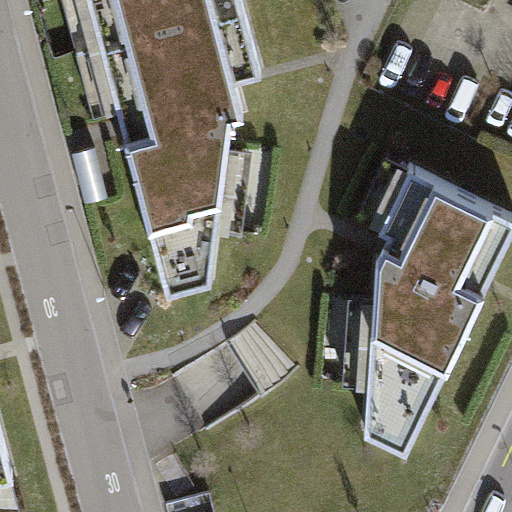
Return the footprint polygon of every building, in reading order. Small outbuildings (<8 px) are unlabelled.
[(103,42),(91,0),(65,0),(95,111),(118,105),(103,42)] [(91,0),(103,42),(244,7),(242,0),(91,0)] [(262,70),(244,7),(103,42),(118,105),(119,108),(146,100),(149,112),(153,125),(125,132),(167,289),(211,277),(218,226),(228,144),(232,110),(244,107),(236,76),(262,70)] [(146,100),(119,108),(125,132),(153,125),(149,112),(146,100)] [(253,148),(228,144),(218,226),(243,229),(253,148)] [(381,223),(409,164),(387,153),(358,211),(381,223)] [(365,426),(406,446),(511,226),(511,210),(410,162),(409,164),(381,223),(380,225),(389,229),(404,237),(399,249),(393,260),(377,252),(374,295),(368,381),(365,426)] [(404,237),(389,229),(377,252),(393,260),(399,249),(404,237)] [(344,380),(368,381),(374,295),(350,293),(344,380)] [(0,418),(0,475),(12,473),(14,472),(0,418)] [(0,475),(0,508),(22,510),(12,473),(0,475)]
